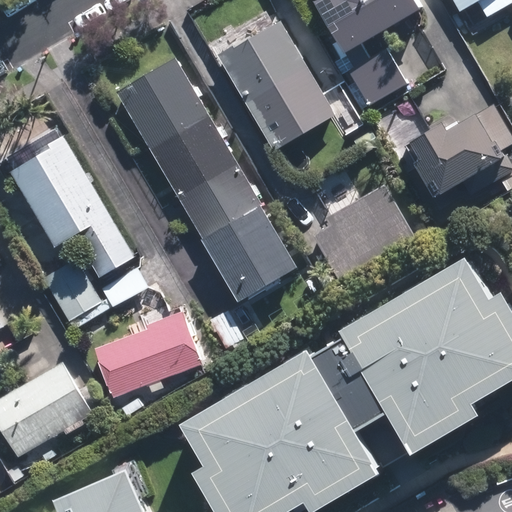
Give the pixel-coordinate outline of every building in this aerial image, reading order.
[(319,0),(357,64),(351,68),(372,105),(411,82),(389,46),(373,55),(365,41),(424,8),(419,0),(319,0)] [(511,0),(452,0),(457,9),(472,0),(476,0),(485,15),(511,0)] [(352,122),(362,116),(342,81),(327,90),(286,19),(224,55),(269,132),(272,129),(280,143),(305,128),(297,115),(328,97),(344,126),(352,122)] [(302,265),(179,56),(119,91),(243,300),(302,265)] [(511,128),(497,102),(454,127),(450,119),(410,142),(440,194),(465,179),(473,193),(511,170),(511,153),(508,147),(511,144),(511,128)] [(362,116),(352,122),(357,132),(371,124),(365,114),(362,116)] [(145,248),(74,128),(20,160),(90,279),(145,248)] [(409,238),(379,190),(306,234),(336,282),(409,238)] [(0,231),(0,327),(17,317),(13,310),(15,309),(0,282),(0,275),(2,275),(0,270),(0,257),(2,256),(11,251),(0,231)] [(511,274),(493,239),(341,321),(405,440),(511,382),(511,274)] [(153,283),(143,263),(108,281),(117,300),(153,283)] [(232,302),(211,315),(231,348),(252,335),(232,302)] [(197,308),(104,341),(121,389),(214,356),(197,308)] [(332,345),(173,418),(215,511),(240,511),(380,449),(332,345)] [(102,403),(72,356),(0,401),(0,404),(29,449),(102,403)] [(183,511),(155,445),(78,477),(86,496),(46,511),(183,511)]
